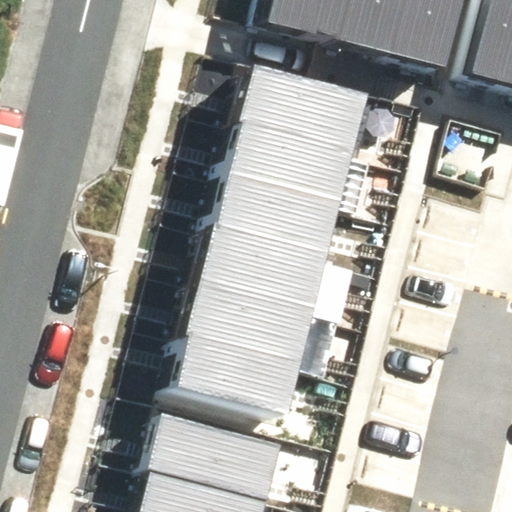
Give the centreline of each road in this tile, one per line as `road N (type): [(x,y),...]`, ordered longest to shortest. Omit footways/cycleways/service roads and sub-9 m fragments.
road 1 (residential): [(88,0),(0,364)]
road 2 (residential): [(453,511),(511,283)]
